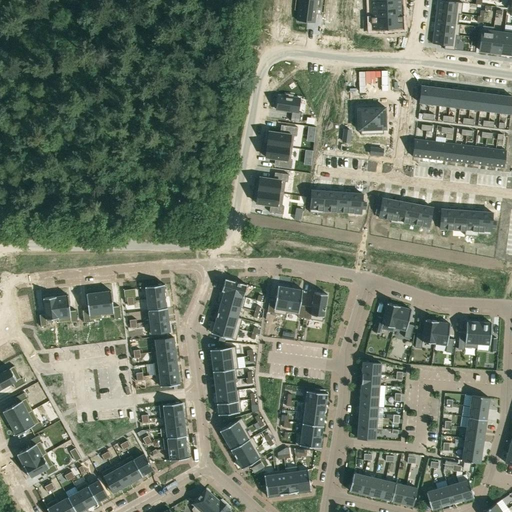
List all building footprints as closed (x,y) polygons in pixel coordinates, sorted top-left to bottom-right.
[(274,0),(272,18),(285,21),(288,0),(274,0)] [(299,0),(297,20),(299,20),(299,22),(306,23),(306,21),(314,22),(315,14),(316,8),(322,8),(322,0),(299,0)] [(385,0),(370,1),(370,9),(386,8),(385,0)] [(402,0),(385,0),(386,8),(402,8),(402,0)] [(441,0),(437,0),(436,11),(459,14),(461,14),(463,3),(441,0)] [(332,1),(328,26),(342,28),(345,3),(332,1)] [(386,8),(370,9),(370,17),(387,17),(386,8)] [(402,8),(386,8),(387,17),(403,16),(402,8)] [(436,11),(435,21),(457,24),(458,24),(459,14),(436,11)] [(403,16),(387,17),(387,30),(403,29),(403,16)] [(387,17),(370,17),(371,30),(387,30),(387,17)] [(435,21),(434,32),(454,35),(456,35),(458,36),(460,24),(458,24),(457,24),(435,21)] [(482,25),(479,50),(491,52),(493,32),(494,32),(494,27),(482,25)] [(504,33),(501,53),(511,54),(511,31),(504,30),(503,33),(504,33)] [(434,32),(432,43),(444,45),(444,49),(454,50),(456,35),(454,35),(434,32)] [(493,32),(491,52),(501,53),(504,33),(503,33),(494,32),(493,32)] [(316,81),(316,85),(320,86),(319,99),(338,102),(339,94),(333,92),(334,81),(322,79),(316,81)] [(421,85),(419,103),(429,104),(431,86),(421,85)] [(431,86),(429,104),(439,105),(441,88),(431,86)] [(441,88),(439,105),(449,106),(452,89),(441,88)] [(452,89),(449,106),(459,108),(462,90),(452,89)] [(462,90),(459,108),(469,109),(472,91),(462,90)] [(472,91),(469,109),(480,110),(482,93),(472,91)] [(482,93),(480,110),(490,111),(492,94),(482,93)] [(278,95),(276,109),(292,112),(291,121),(299,122),(301,112),(298,112),(300,98),(292,97),(293,95),(286,94),(285,96),(278,95)] [(492,94),(490,111),(500,113),(502,95),(492,94)] [(511,96),(502,95),(500,113),(510,114),(511,97),(511,96)] [(358,108),(357,108),(357,109),(358,129),(358,130),(359,130),(361,130),(361,134),(372,134),(371,108),(372,108),(372,107),(371,107),(364,107),(365,107),(365,108),(358,108)] [(372,108),(371,108),(372,134),(383,133),(383,129),(385,129),(386,129),(386,128),(385,108),(385,107),(384,107),(372,108)] [(269,132),(267,144),(292,148),(294,136),(297,136),(298,127),(285,125),(284,134),(269,132)] [(415,139),(412,156),(423,158),(425,140),(415,139)] [(425,140),(423,158),(433,159),(435,141),(425,140)] [(435,141),(433,159),(443,160),(445,143),(435,141)] [(445,143),(443,160),(453,161),(455,144),(445,143)] [(267,144),(265,157),(279,159),(278,167),(291,169),(292,160),(291,160),(292,148),(267,144)] [(455,144),(453,161),(463,163),(465,145),(455,144)] [(465,145),(463,163),(473,164),(475,146),(465,145)] [(475,146),(473,164),(483,165),(485,148),(475,146)] [(485,148),(483,165),(493,166),(495,149),(485,148)] [(495,149),(493,166),(503,167),(506,150),(495,149)] [(259,177),(258,190),(283,194),(285,181),(287,182),(288,174),(275,172),(274,179),(259,177)] [(311,190),(310,212),(323,213),(323,211),(324,191),(325,191),(325,188),(320,188),(320,191),(311,190)] [(324,191),(323,211),(335,212),(337,192),(338,189),(333,188),(332,191),(325,191),(324,191)] [(337,192),(335,212),(348,213),(349,193),(350,193),(350,190),(345,189),(345,192),(337,192)] [(258,190),(256,203),(270,205),(269,212),(283,214),(284,206),(282,206),(283,194),(258,190)] [(349,193),(348,213),(361,213),(361,208),(362,202),(362,194),(350,193),(349,193)] [(395,200),(391,222),(404,225),(404,222),(407,203),(399,201),(400,198),(395,197),(394,200),(395,200)] [(379,212),(378,217),(391,220),(390,222),(391,222),(395,200),(394,200),(382,198),(380,206),(379,212)] [(407,203),(404,222),(416,224),(420,205),(419,205),(412,203),(412,200),(407,200),(407,203)] [(420,205),(416,224),(429,227),(432,207),(424,206),(425,203),(420,202),(419,205),(420,205)] [(441,209),(440,229),(453,230),(454,210),(455,210),(455,207),(450,206),(450,209),(441,209)] [(454,210),(453,230),(465,230),(467,211),(467,208),(462,207),(462,210),(455,210),(454,210)] [(465,230),(464,235),(478,236),(478,234),(479,212),(480,212),(480,209),(475,208),(475,211),(467,211),(465,230)] [(479,212),(478,234),(491,235),(491,232),(491,227),(492,221),(492,212),(480,212),(479,212)] [(225,278),(221,291),(224,291),(243,297),(244,296),(247,285),(247,286),(247,285),(225,278)] [(164,284),(146,286),(147,299),(165,296),(164,285),(165,285),(164,284)] [(269,300),(267,312),(286,315),(286,313),(290,288),(279,286),(279,285),(278,285),(275,301),(269,300)] [(290,288),(286,313),(298,315),(298,317),(304,318),(306,306),(300,305),(303,289),(302,289),(302,290),(290,288)] [(111,290),(99,292),(101,316),(114,314),(114,318),(120,317),(119,305),(113,306),(111,290)] [(224,291),(221,301),(240,307),(243,308),(246,297),(244,296),(243,297),(224,291)] [(88,309),(82,310),(84,322),(90,321),(90,320),(102,318),(101,316),(99,292),(86,294),(88,309)] [(306,306),(304,318),(323,321),(327,294),(314,292),(312,307),(306,306)] [(56,297),(58,320),(59,322),(71,321),(71,323),(77,322),(76,310),(70,311),(68,295),(56,296),(56,297)] [(45,314),(39,314),(41,326),(47,326),(46,322),(58,320),(56,297),(56,296),(43,298),(45,314)] [(165,296),(147,299),(149,310),(167,308),(167,307),(165,296)] [(221,301),(218,312),(238,317),(240,307),(221,301)] [(383,317),(381,322),(394,326),(399,306),(386,303),(383,317)] [(399,306),(394,326),(407,329),(408,324),(412,309),(399,306)] [(167,308),(149,310),(150,321),(168,319),(167,308)] [(218,312),(215,322),(235,328),(238,317),(218,312)] [(376,315),(372,329),(379,331),(381,322),(383,317),(376,315)] [(168,319),(150,321),(152,333),(169,331),(168,319)] [(423,334),(422,339),(435,341),(438,321),(425,319),(423,334)] [(438,321),(435,341),(448,343),(449,339),(451,323),(438,321)] [(465,335),(464,341),(477,342),(479,322),(466,321),(465,335)] [(212,332),(211,333),(219,335),(219,336),(220,336),(220,335),(236,340),(239,329),(235,328),(215,322),(212,332)] [(479,322),(477,342),(490,343),(491,338),(492,323),(479,322)] [(407,329),(405,338),(411,339),(415,326),(408,324),(407,329)] [(416,333),(414,347),(421,348),(422,339),(423,334),(416,333)] [(458,335),(457,348),(464,349),(464,341),(465,335),(458,335)] [(173,337),(155,339),(157,351),(175,349),(175,347),(176,347),(176,343),(174,343),(173,337)] [(490,343),(490,352),(497,352),(498,338),(491,338),(490,343)] [(448,343),(447,353),(453,354),(456,340),(449,339),(448,343)] [(218,348),(210,349),(210,350),(211,350),(212,360),(237,357),(235,346),(219,348),(219,347),(218,348)] [(157,351),(154,351),(156,363),(176,360),(175,349),(157,351)] [(237,357),(212,360),(213,371),(236,368),(236,369),(238,368),(237,357)] [(156,363),(154,363),(155,374),(159,374),(178,372),(176,360),(156,363)] [(363,362),(362,373),(380,374),(381,363),(363,362)] [(14,366),(0,373),(0,389),(12,383),(15,388),(25,382),(22,377),(21,378),(14,366)] [(236,368),(213,371),(213,372),(215,382),(235,379),(235,380),(237,379),(236,369),(236,368)] [(178,372),(159,374),(161,385),(160,385),(160,386),(173,385),(173,386),(177,386),(177,384),(180,384),(180,383),(179,383),(178,372)] [(362,373),(361,384),(379,385),(380,374),(362,373)] [(235,379),(215,382),(216,393),(236,390),(235,380),(235,379)] [(361,384),(361,395),(378,396),(379,385),(361,384)] [(304,390),(303,401),(326,404),(327,394),(328,394),(328,393),(324,393),(324,390),(325,390),(325,389),(315,388),(315,389),(315,392),(304,390)] [(236,390),(216,393),(217,403),(240,400),(238,389),(236,390)] [(17,403),(3,411),(9,423),(33,410),(26,398),(27,397),(24,392),(14,398),(17,403)] [(361,395),(360,406),(377,407),(378,396),(361,395)] [(472,395),(470,407),(488,409),(489,398),(472,395)] [(240,400),(217,403),(217,404),(219,414),(218,414),(218,415),(222,414),(222,415),(223,415),(223,414),(241,412),(240,400)] [(175,403),(159,405),(160,417),(163,416),(183,414),(182,403),(182,402),(179,402),(179,401),(175,401),(175,403)] [(303,401),(302,412),(324,415),(326,404),(303,401)] [(360,406),(359,416),(377,418),(377,407),(360,406)] [(470,407),(469,417),(486,420),(486,419),(488,409),(470,407)] [(33,410),(9,423),(16,435),(30,427),(33,432),(43,426),(40,421),(39,422),(33,410)] [(302,412),(300,423),(324,426),(324,425),(323,425),(324,415),(302,412)] [(183,414),(163,416),(164,427),(166,427),(184,425),(183,414)] [(359,416),(358,427),(376,428),(377,418),(359,416)] [(469,417),(467,427),(485,430),(486,420),(469,417)] [(227,426),(219,431),(220,431),(226,440),(245,429),(246,429),(248,428),(242,418),(227,426),(227,425),(226,426),(227,426)] [(299,433),(299,434),(321,436),(323,426),(324,426),(300,423),(299,433)] [(184,425),(166,427),(167,438),(186,435),(184,425)] [(358,427),(357,438),(375,439),(376,428),(358,427)] [(467,427),(465,438),(483,441),(485,430),(467,427)] [(245,429),(226,440),(231,449),(230,449),(231,450),(251,438),(250,438),(246,429),(245,429)] [(297,433),(295,444),(321,448),(321,447),(320,447),(321,436),(299,434),(299,433),(297,433)] [(31,446),(17,454),(23,465),(24,465),(46,453),(40,441),(42,440),(39,435),(28,441),(31,446)] [(167,438),(163,438),(164,449),(169,448),(187,446),(186,441),(188,440),(187,437),(186,437),(186,436),(186,435),(167,438)] [(251,438),(231,450),(236,459),(256,447),(256,448),(258,447),(253,436),(250,438),(251,438)] [(465,438),(464,449),(481,451),(483,441),(465,438)] [(187,446),(169,448),(170,459),(169,459),(170,460),(182,459),(182,460),(186,460),(186,458),(189,458),(189,457),(188,457),(187,446)] [(256,447),(236,459),(242,468),(241,468),(242,469),(262,457),(256,448),(256,447)] [(464,449),(462,460),(480,463),(481,451),(464,449)] [(23,465),(30,478),(44,470),(47,475),(58,469),(55,464),(53,465),(46,453),(24,465),(23,465)] [(144,454),(133,460),(143,476),(143,475),(144,475),(144,476),(148,474),(147,473),(153,470),(144,454)] [(131,456),(122,461),(124,465),(133,481),(142,476),(143,476),(133,460),(131,456)] [(261,462),(251,468),(254,473),(264,467),(261,462)] [(124,465),(114,470),(123,486),(133,481),(124,465)] [(112,466),(101,472),(112,492),(123,486),(114,470),(112,466)] [(297,466),(285,468),(285,470),(286,470),(289,493),(298,491),(300,491),(297,471),(297,466)] [(297,471),(300,491),(310,490),(311,490),(308,470),(309,470),(309,469),(308,469),(307,469),(297,471)] [(285,470),(275,471),(278,494),(280,494),(289,493),(286,470),(285,470)] [(275,471),(264,473),(266,485),(265,485),(265,486),(266,486),(267,496),(268,496),(268,495),(278,494),(275,471)] [(352,480),(349,490),(350,491),(350,490),(360,493),(364,475),(354,473),(353,473),(352,480)] [(364,475),(360,493),(371,495),(375,478),(364,475)] [(375,478),(371,495),(381,498),(385,480),(375,478)] [(99,480),(88,486),(97,503),(98,502),(97,502),(108,496),(99,480)] [(385,480),(381,498),(392,500),(396,483),(385,480)] [(469,480),(458,483),(463,500),(473,497),(474,497),(473,497),(469,480)] [(86,482),(76,488),(78,492),(87,507),(88,507),(89,508),(92,506),(92,505),(97,502),(97,503),(88,486),(86,482)] [(396,483),(392,500),(402,503),(406,486),(396,483)] [(458,483),(448,486),(452,503),(463,500),(458,483)] [(406,486),(402,503),(413,506),(417,488),(406,486)] [(448,486),(437,489),(442,506),(452,503),(448,486)] [(195,506),(192,509),(193,511),(201,511),(202,511),(215,497),(206,488),(194,501),(192,503),(195,506)] [(437,489),(426,492),(431,509),(432,509),(442,506),(437,489)] [(78,492),(68,497),(76,511),(78,511),(82,510),(83,511),(86,510),(85,508),(87,507),(78,492)] [(76,511),(68,497),(58,503),(63,511),(76,511)] [(215,497),(202,511),(217,511),(225,504),(221,500),(220,501),(215,497)] [(56,499),(45,505),(49,511),(63,511),(58,503),(56,499)]
